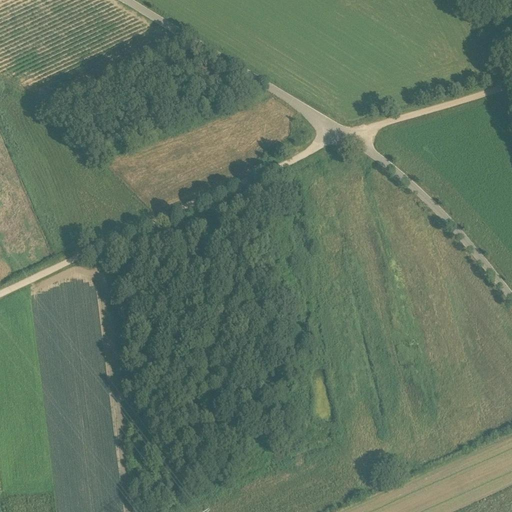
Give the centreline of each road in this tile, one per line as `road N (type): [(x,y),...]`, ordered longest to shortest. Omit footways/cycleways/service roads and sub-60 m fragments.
road 1 (unclassified): [(125,0),(390,167),(511,299)]
road 2 (track): [(0,299),(338,136)]
road 3 (track): [(511,83),(338,136)]
